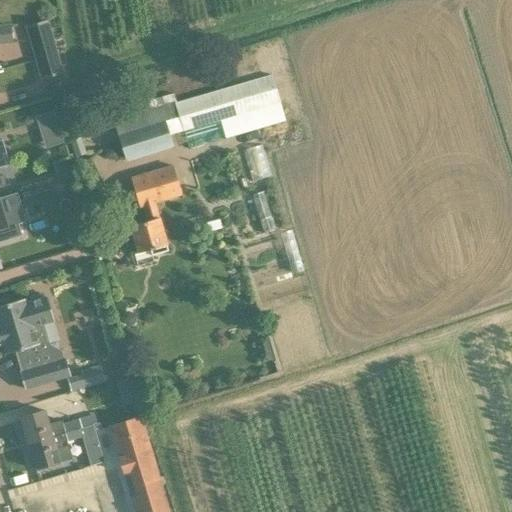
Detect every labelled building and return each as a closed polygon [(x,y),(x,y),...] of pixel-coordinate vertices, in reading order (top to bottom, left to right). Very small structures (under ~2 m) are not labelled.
[(48,20),(25,27),(30,43),(53,37),(48,20)] [(10,24),(0,25),(0,44),(13,43),(10,24)] [(58,53),(35,60),(40,79),(63,72),(58,53)] [(114,121),(127,162),(173,147),(170,136),(184,132),(184,131),(281,103),(272,74),(175,102),(173,93),(139,104),(142,113),(114,121)] [(56,124),(52,111),(37,116),(41,129),(56,124)] [(69,141),(73,154),(83,151),(79,138),(69,141)] [(0,167),(9,165),(2,140),(0,140),(0,167)] [(114,159),(118,156),(118,150),(115,146),(109,146),(105,150),(105,155),(109,159),(114,159)] [(167,245),(156,207),(155,203),(182,195),(173,166),(131,178),(139,207),(143,206),(148,222),(131,227),(139,254),(150,251),(152,255),(168,251),(166,245),(167,245)] [(0,242),(21,236),(18,224),(25,221),(17,193),(0,198),(0,242)] [(0,344),(2,344),(6,355),(22,349),(23,355),(18,356),(23,372),(19,373),(24,389),(70,375),(65,359),(44,366),(33,327),(54,321),(47,298),(26,304),(24,299),(7,304),(6,301),(0,302),(0,344)] [(124,316),(122,319),(123,323),(127,326),(131,326),(134,322),(133,318),(128,315),(124,316)] [(85,387),(104,382),(100,366),(81,372),(85,387)] [(122,380),(128,388),(134,384),(128,376),(122,380)] [(21,417),(29,443),(65,432),(81,427),(82,428),(93,425),(97,424),(94,415),(79,419),(62,423),(61,421),(50,424),(45,410),(21,417)] [(109,426),(135,511),(169,511),(141,417),(109,426)] [(65,432),(29,443),(37,469),(72,459),(67,442),(85,437),(84,436),(96,432),(93,425),(82,428),(81,427),(65,432)] [(87,464),(106,459),(102,446),(84,451),(87,464)]
